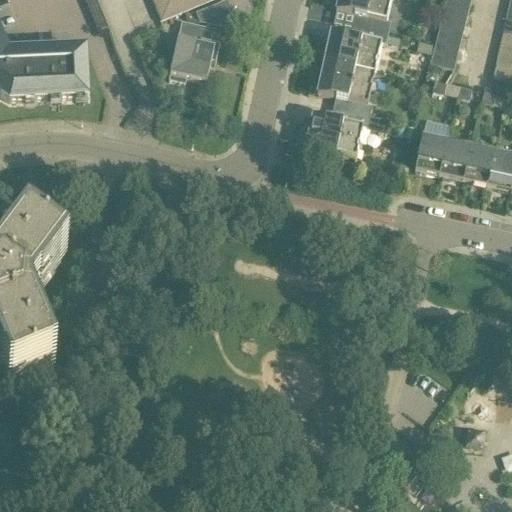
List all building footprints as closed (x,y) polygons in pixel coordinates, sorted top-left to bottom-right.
[(95,0),(84,0),(99,34),(108,31),(104,21),(95,0)] [(151,0),(161,24),(219,0),(151,0)] [(338,0),(335,16),(353,20),(351,30),(388,38),(390,27),(386,26),(391,0),(338,0)] [(462,0),(446,0),(444,9),(468,14),(471,2),(462,0)] [(226,5),(196,17),(195,24),(224,31),(229,12),(226,5)] [(444,9),(442,21),(465,26),(468,14),(444,9)] [(442,21),(439,33),(462,38),(465,26),(442,21)] [(511,24),(505,23),(502,35),(511,36),(511,24)] [(220,48),(217,48),(194,43),(197,31),(186,28),(182,45),(177,44),(168,85),(185,89),(186,84),(206,89),(211,67),(215,68),(220,48)] [(330,37),(323,67),(374,78),(381,48),(385,49),(386,45),(394,47),(394,46),(399,47),(400,42),(388,39),(388,38),(351,30),(349,41),(330,37)] [(439,33),(436,45),(460,51),(462,38),(439,33)] [(511,36),(502,35),(500,47),(511,49),(511,36)] [(436,45),(434,57),(457,63),(460,51),(436,45)] [(511,49),(500,47),(497,58),(511,61),(511,49)] [(0,99),(9,105),(9,106),(87,102),(85,59),(7,63),(2,60),(0,56),(0,99)] [(434,57),(431,70),(454,75),(457,63),(434,57)] [(511,61),(497,58),(494,70),(511,73),(511,61)] [(323,67),(316,99),(335,103),(332,114),(369,122),(372,111),(367,110),(374,78),(323,67)] [(511,73),(494,70),(492,82),(511,86),(511,73)] [(434,86),(431,97),(443,99),(445,89),(434,86)] [(459,92),(457,102),(468,105),(471,94),(459,92)] [(483,97),(481,108),(492,110),(495,100),(483,97)] [(312,120),(305,152),(315,154),(312,166),(340,172),(342,160),(355,163),(362,132),(367,133),(369,122),(332,114),(330,124),(312,120)] [(421,142),(413,176),(438,181),(445,147),(446,147),(447,142),(437,140),(436,145),(421,142)] [(445,147),(438,181),(462,187),(469,152),(470,152),(471,147),(461,145),(460,150),(446,147),(445,147)] [(469,152),(462,187),(486,192),(494,152),(485,150),(484,155),(470,152),(469,152)] [(494,152),(486,192),(510,197),(511,185),(511,156),(509,156),(507,161),(504,160),(505,155),(494,152)] [(392,177),(382,181),(386,190),(396,186),(392,177)] [(0,362),(10,386),(49,370),(24,309),(63,257),(29,231),(0,269),(0,362)]
